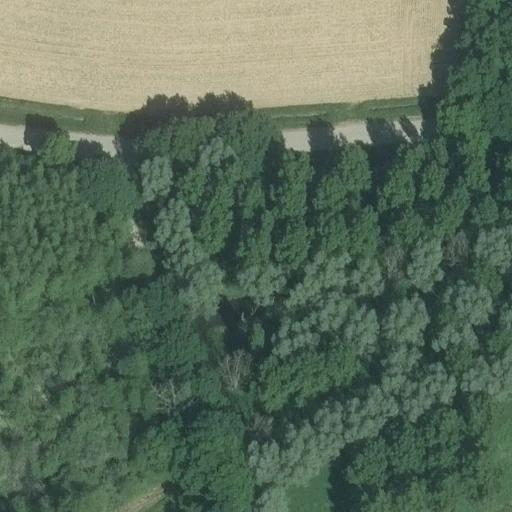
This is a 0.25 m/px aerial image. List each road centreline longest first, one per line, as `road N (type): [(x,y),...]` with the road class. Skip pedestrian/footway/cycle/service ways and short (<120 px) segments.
road 1 (unclassified): [(104,153),(511,120)]
road 2 (track): [(239,511),(104,153)]
